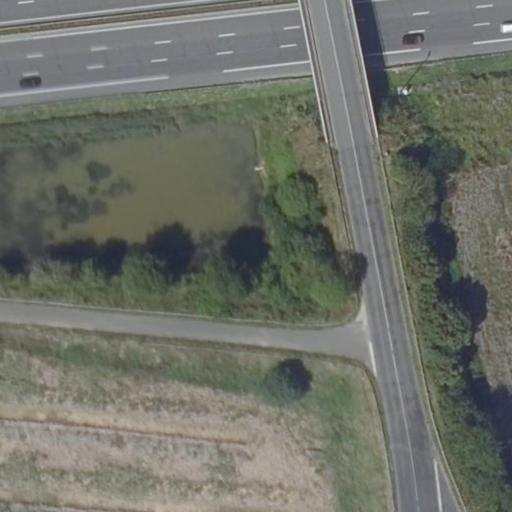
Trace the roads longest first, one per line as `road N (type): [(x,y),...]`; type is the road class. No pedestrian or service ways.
road 1 (tertiary): [(420,511),(411,419),(329,0)]
road 2 (motorway): [(0,65),(511,8)]
